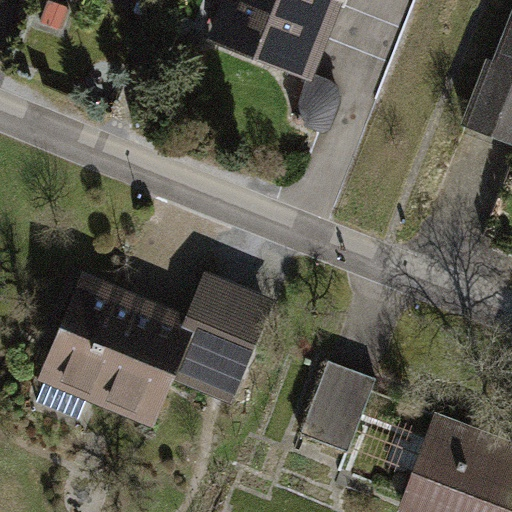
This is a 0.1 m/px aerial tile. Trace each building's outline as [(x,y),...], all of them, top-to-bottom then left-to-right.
[(227,0),(208,54),(305,90),(339,0),(227,0)] [(511,13),(466,132),(511,149),(511,13)] [(298,117),(329,130),(350,82),(319,69),(298,117)] [(84,280),(38,397),(164,446),(210,328),(84,280)] [(352,362),(329,421),(357,432),(380,373),(352,362)] [(390,511),(511,511),(511,434),(437,403),(390,511)]
